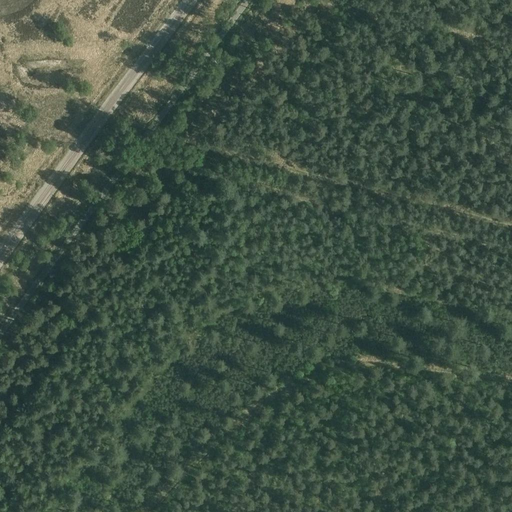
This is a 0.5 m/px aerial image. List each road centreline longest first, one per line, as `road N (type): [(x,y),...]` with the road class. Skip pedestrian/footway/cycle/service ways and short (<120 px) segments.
road 1 (track): [(145,511),(243,418),(310,373),(360,362),(511,378)]
road 2 (track): [(0,256),(192,0)]
